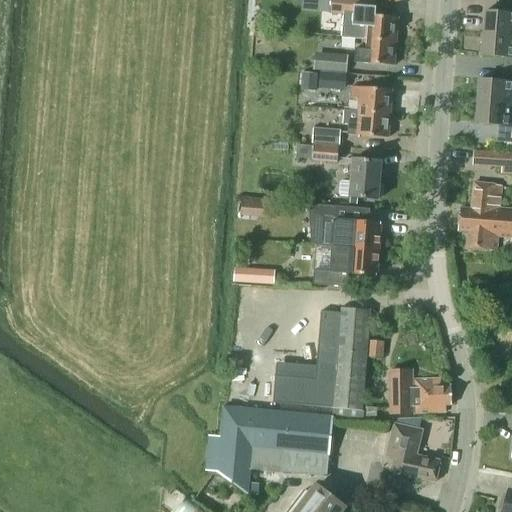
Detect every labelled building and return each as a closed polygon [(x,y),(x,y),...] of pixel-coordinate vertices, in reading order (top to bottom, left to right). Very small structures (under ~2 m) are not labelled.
[(364,41),(395,44),(398,18),(376,16),(377,0),(331,0),(331,13),(343,14),(341,38),(364,40),(364,41)] [(511,3),(511,14),(485,11),(483,36),(511,38),(511,3)] [(508,58),(506,72),(511,72),(511,38),(483,36),(481,56),(508,58)] [(354,63),(394,66),(395,44),(364,41),(363,50),(355,49),(354,63)] [(347,55),(315,52),(314,70),(346,72),(347,55)] [(346,74),(320,71),(319,89),(344,91),(346,74)] [(511,72),(506,72),(506,82),(479,80),(477,104),(511,106),(511,72)] [(302,73),(301,90),(317,91),(317,73),(302,73)] [(344,113),(389,117),(392,90),(352,87),(351,101),(359,101),(358,111),(344,110),(344,113)] [(475,124),(498,126),(497,143),(511,143),(511,106),(477,104),(475,124)] [(389,117),(344,113),(343,125),(348,125),(347,135),(388,138),(389,117)] [(313,143),(339,145),(340,131),(314,129),(313,143)] [(339,145),(313,143),(313,146),(297,145),(297,157),(312,158),(312,161),(338,163),(339,145)] [(511,152),(474,150),(473,166),(511,168),(511,152)] [(339,183),(338,194),(340,196),(349,197),(378,200),(381,162),(352,159),(350,182),(341,181),(339,183)] [(474,183),(471,210),(460,209),(458,230),(469,232),(467,249),(494,252),(496,236),(511,237),(511,209),(499,208),(501,186),(474,183)] [(240,198),(241,215),(264,213),(263,197),(240,198)] [(364,209),(320,205),(316,245),(332,246),(378,250),(381,224),(362,223),(364,209)] [(332,246),(330,272),(314,270),(313,284),(346,287),(348,273),(376,275),(378,250),(332,246)] [(274,285),(275,271),(255,270),(254,284),(274,285)] [(361,411),(369,310),(340,308),(339,313),(320,312),(315,380),(274,377),(273,403),(332,408),(332,409),(361,411)] [(452,406),(451,388),(444,387),(444,380),(415,381),(416,389),(411,389),(411,386),(412,374),(391,373),(390,416),(412,417),(412,409),(412,407),(417,407),(418,412),(442,413),(442,407),(452,406)] [(331,418),(270,412),(222,407),(216,473),(247,495),(256,495),(258,485),(248,483),(250,470),(326,478),(331,418)] [(376,422),(377,408),(364,407),(364,411),(363,421),(376,422)] [(332,409),(331,418),(363,421),(364,411),(361,411),(332,409)] [(397,419),(396,425),(417,430),(421,418),(397,419)] [(422,433),(405,430),(395,427),(387,454),(398,457),(393,474),(434,483),(439,461),(416,456),(422,433)] [(511,511),(511,492),(504,490),(499,511),(511,511)] [(286,511),(340,511),(343,509),(325,495),(303,491),(286,511)] [(203,511),(185,498),(173,511),(203,511)]
